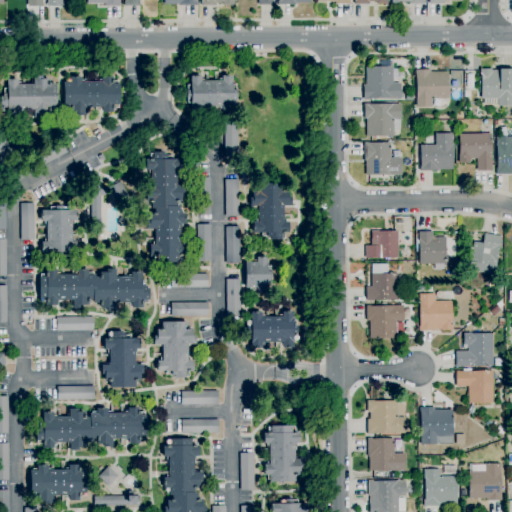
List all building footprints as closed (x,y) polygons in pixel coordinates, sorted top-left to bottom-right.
[(362,100),(362,85),(366,85),(365,67),(392,66),(392,83),(400,83),(400,99),(390,99),(390,98),(369,99),(369,100),(362,100)] [(511,106),(497,106),(497,104),(482,104),(482,99),(480,99),(480,86),(478,86),(478,81),(480,81),(480,74),(479,74),(479,69),(491,69),(491,70),(499,70),(499,69),(511,69),(511,106)] [(431,99),(431,106),(416,107),(415,76),(414,70),(430,70),(430,72),(448,71),(448,99),(431,99)] [(49,117),(33,117),(33,110),(20,110),(20,112),(8,112),(8,108),(0,108),(0,96),(2,96),(2,93),(3,93),(3,89),(6,88),(6,79),(17,79),(17,84),(33,84),(33,76),(42,76),(42,79),(49,79),(49,84),(56,84),(56,110),(49,110),(49,117)] [(77,116),(77,113),(70,113),(70,109),(63,110),(63,82),(65,82),(65,80),(70,80),(70,77),(80,77),(81,82),(101,82),(101,76),(112,76),(112,81),(117,81),(117,84),(119,84),(119,104),(118,104),(118,108),(112,108),(112,112),(102,112),(101,107),(85,107),(85,116),(77,116)] [(232,111),(221,111),(221,106),(201,107),(201,112),(190,112),(190,103),(186,103),(186,98),(185,98),(185,90),(186,90),(186,85),(190,85),(190,76),(200,76),(200,81),(221,81),(221,76),(232,76),(232,84),(235,84),(235,90),(236,90),(236,97),(235,97),(235,102),(232,103),(232,111)] [(366,136),(365,119),(363,119),(363,103),(370,103),(370,104),(400,104),(400,119),(399,120),(400,130),(393,130),(393,136),(366,136)] [(224,158),(223,120),(237,120),(238,158),(224,158)] [(419,171),(419,165),(420,165),(420,145),(435,144),(435,134),(451,134),(452,170),(437,170),(437,171),(419,171)] [(491,171),(476,171),(476,158),(469,159),(469,162),(458,162),(458,154),(459,154),(458,134),(490,134),(491,167),(491,171)] [(511,171),(510,171),(510,174),(495,174),(495,168),(496,168),(495,137),(510,137),(510,136),(511,135),(511,171)] [(33,170),(26,158),(60,140),(66,152),(33,170)] [(401,175),(365,175),(365,161),(363,161),(363,142),(369,142),(369,143),(389,143),(390,158),(400,157),(401,175)] [(177,262),(157,262),(157,256),(149,256),(149,245),(154,245),(154,229),(146,229),(146,220),(149,220),(149,213),(154,213),(154,209),(151,209),(150,202),(145,202),(145,196),(143,196),(143,186),(150,186),(150,170),(145,170),(145,159),(149,159),(149,153),(152,153),(152,152),(164,152),(164,155),(166,154),(166,156),(171,156),(171,159),(181,159),(181,170),(176,170),(176,186),(184,186),(184,195),(181,195),(181,201),(176,201),(176,206),(179,206),(179,213),(185,213),(185,224),(179,224),(180,244),(186,244),(186,255),(180,255),(180,261),(177,261),(177,262)] [(196,214),(196,178),(209,178),(210,214),(196,214)] [(238,217),(225,217),(224,180),(238,180),(238,217)] [(116,204),(107,188),(120,181),(129,198),(116,204)] [(281,240),(269,240),(269,237),(266,237),(266,236),(261,236),(261,233),(252,233),(252,222),(257,222),(257,206),(249,206),(249,197),(252,197),(252,190),(257,190),(257,183),(282,183),(282,190),(288,190),(288,197),(290,197),(290,206),(282,206),(283,222),(288,222),(288,233),(284,233),(284,238),(281,238),(281,240)] [(91,223),(90,189),(94,189),(94,188),(98,188),(98,189),(100,189),(100,190),(103,190),(104,195),(99,195),(100,223),(91,223)] [(34,240),(20,240),(20,203),(34,203),(34,240)] [(55,257),(55,253),(41,253),(41,242),(45,242),(45,221),(41,221),(41,211),(55,211),(54,206),(62,206),(62,207),(67,207),(67,210),(76,210),(76,221),(71,221),(71,241),(77,241),(77,252),(63,252),(63,257),(55,257)] [(210,262),(196,262),(196,224),(210,224),(210,262)] [(225,264),(225,227),(239,227),(239,263),(225,264)] [(397,258),(364,258),(364,246),(371,246),(371,231),(378,230),(378,231),(397,231),(397,258)] [(433,268),(433,264),(418,264),(417,232),(431,232),(431,237),(444,237),(444,243),(445,242),(445,264),(442,264),(442,268),(433,268)] [(494,275),(467,271),(469,262),(463,261),(465,246),(472,248),(473,242),(482,243),(483,234),(500,236),(494,275)] [(266,293),(256,293),(256,288),(245,288),(245,262),(256,262),(256,257),(266,257),(266,266),(270,266),(270,271),(271,271),(271,279),(270,279),(270,284),(266,284),(266,293)] [(116,311),(106,311),(106,308),(100,308),(100,303),(92,303),(92,300),(88,300),(88,305),(81,305),(81,308),(72,308),(72,300),(57,300),(57,305),(46,305),(46,301),(40,301),(40,298),(39,298),(38,278),(40,278),(40,274),(46,274),(45,270),(56,270),(56,275),(77,274),(77,269),(88,269),(88,274),(94,274),(94,278),(100,277),(100,272),(106,272),(106,269),(115,269),(115,277),(131,277),(131,272),(141,272),(141,281),(145,281),(145,286),(145,289),(149,289),(149,302),(141,302),(141,308),(131,308),(131,303),(115,303),(116,311)] [(171,288),(170,274),(207,274),(207,287),(171,288)] [(397,300),(365,300),(365,287),(370,287),(370,274),(397,274),(397,300)] [(240,316),(226,316),(225,279),(239,279),(240,316)] [(500,293),(492,292),(493,291),(486,290),(487,284),(494,285),(494,284),(502,285),(500,293)] [(451,330),(440,330),(433,330),(433,331),(418,331),(418,326),(418,304),(418,294),(434,294),(434,301),(451,301),(451,323),(451,330)] [(208,316),(171,317),(170,303),(207,302),(208,316)] [(395,339),(368,339),(368,321),(365,321),(365,305),(370,305),(370,306),(403,306),(403,322),(395,322),(395,339)] [(493,316),(489,311),(496,306),(500,311),(493,316)] [(292,347),(282,347),(282,342),(261,343),(261,348),(250,348),(250,339),(247,339),(247,334),(246,334),(245,326),(247,326),(247,321),(250,321),(250,312),(261,312),(261,317),(281,317),(281,312),(292,311),(292,320),(295,320),(295,326),(297,326),(297,333),(295,333),(295,338),(292,338),(292,347)] [(93,331),(56,331),(56,317),(93,317),(93,331)] [(185,378),(174,378),(174,375),(171,375),(171,374),(166,374),(166,371),(157,371),(156,361),(162,361),(162,345),(154,345),(153,336),(156,336),(156,329),(161,329),(161,322),(187,322),(187,329),(192,329),(192,335),(195,335),(195,344),(187,344),(187,360),(192,360),(192,371),(188,371),(188,377),(185,377),(185,378)] [(109,388),(109,381),(104,381),(104,374),(101,374),(101,365),(109,365),(109,349),(103,350),(103,339),(108,339),(108,333),(111,333),(111,332),(122,332),(122,334),(125,334),(125,335),(130,335),(130,338),(139,338),(139,349),(134,349),(134,365),(142,365),(142,374),(140,374),(140,381),(135,381),(135,387),(109,388)] [(455,367),(455,351),(467,351),(467,345),(463,345),(462,333),(471,333),(471,334),(491,334),(492,366),(458,366),(458,367),(455,367)] [(467,404),(467,386),(455,386),(455,371),(458,371),(462,371),(462,369),(470,368),(470,372),(492,371),(492,403),(467,404)] [(94,400),(57,400),(57,387),(94,386),(94,400)] [(181,405),(181,391),(217,390),(217,404),(181,405)] [(373,434),(367,434),(367,419),(369,419),(369,412),(366,412),(365,401),(374,400),(374,401),(396,401),(396,403),(403,403),(403,415),(396,415),(396,417),(404,417),(404,433),(373,433),(373,434)] [(420,445),(419,412),(419,407),(433,407),(434,410),(452,410),(452,437),(435,437),(435,445),(420,445)] [(78,451),(69,451),(69,443),(53,443),(53,448),(43,448),(42,444),(36,444),(36,441),(35,441),(35,430),(37,430),(37,427),(39,427),(39,421),(42,421),(42,412),(52,412),(52,418),(69,417),(68,409),(77,409),(77,412),(84,412),(84,417),(89,417),(88,414),(96,414),(95,408),(107,408),(107,414),(127,413),(127,408),(138,408),(138,412),(144,412),(144,415),(145,415),(145,436),(144,436),(144,439),(138,439),(138,444),(128,444),(128,438),(112,439),(112,447),(103,447),(103,444),(96,444),(96,440),(91,440),(91,444),(85,444),(85,448),(78,448),(78,451)] [(218,433),(181,434),(181,420),(218,419),(218,433)] [(294,482),(269,482),(269,480),(267,480),(267,475),(263,475),(263,464),(268,464),(268,444),(263,444),(263,433),(267,433),(267,427),(270,427),(270,426),(291,426),(291,427),(294,427),(294,433),(299,433),(299,443),(294,443),(294,459),(302,459),(302,468),(299,468),(299,475),(294,475),(294,482)] [(503,434),(496,432),(498,426),(505,428),(503,434)] [(404,470),(368,471),(368,457),(367,457),(367,438),(372,438),(372,439),(393,439),(393,454),(404,454),(404,470)] [(163,511),(163,507),(166,507),(166,500),(171,500),(171,496),(168,496),(168,493),(166,493),(166,489),(162,489),(162,478),(168,477),(168,457),(162,457),(162,446),(166,446),(166,440),(169,440),(169,439),(190,439),(190,440),(193,440),(193,446),(198,446),(198,456),(193,456),(193,472),(202,472),(202,481),(199,481),(199,488),(193,488),(193,492),(197,492),(197,500),(202,500),(202,506),(205,506),(205,511),(163,511)] [(8,480),(0,480),(0,443),(8,443),(8,480)] [(240,490),(239,453),(253,453),(253,490),(240,490)] [(500,501),(486,501),(486,499),(468,499),(468,472),(469,464),(500,464),(500,501)] [(44,504),(44,501),(37,501),(37,496),(30,496),(29,471),(36,471),(36,465),(47,465),(47,470),(68,470),(68,465),(78,465),(78,469),(84,469),(84,473),(85,472),(86,493),(84,493),(84,497),(79,497),(79,501),(68,501),(68,495),(52,496),(52,504),(44,504)] [(107,486),(97,476),(107,466),(117,476),(107,486)] [(438,507),(423,507),(423,500),(424,500),(424,480),(423,480),(423,469),(439,469),(439,477),(456,477),(456,504),(438,504),(438,507)] [(369,511),(369,496),(367,496),(367,480),(372,480),(372,481),(404,481),(405,496),(397,497),(397,498),(404,498),(404,511),(398,511),(369,511)] [(8,511),(0,511),(0,490),(8,490),(8,511)] [(93,506),(93,496),(127,496),(127,491),(132,491),(132,496),(139,496),(139,505),(93,506)] [(270,511),(270,504),(279,504),(279,500),(284,500),(284,499),(291,499),(291,500),(297,500),(297,503),(306,503),(306,511),(270,511)]
